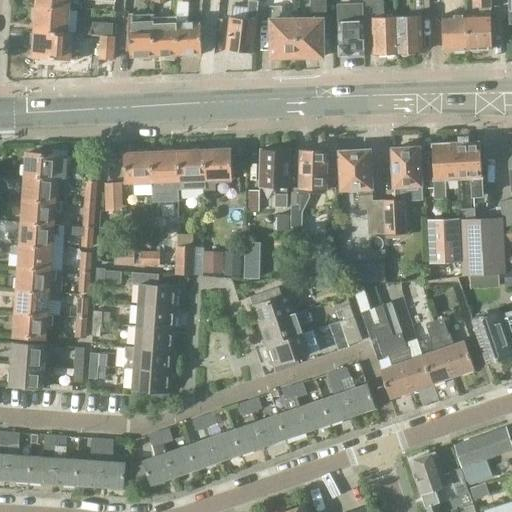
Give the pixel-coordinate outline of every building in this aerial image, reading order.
[(253,52),(259,1),(253,0),(249,0),(247,19),(231,17),(227,50),(253,52)] [(312,0),(312,19),(297,19),(298,57),(323,57),(322,0),(312,0)] [(374,53),(399,52),(397,17),(384,17),(383,0),(363,0),(364,8),(372,7),(374,53)] [(410,0),(411,16),(397,17),(399,52),(423,52),(422,10),(430,10),(429,0),(410,0)] [(441,0),(443,51),(468,50),(466,14),(453,14),(452,0),(441,0)] [(480,13),(466,14),(468,50),(492,49),(490,0),(474,0),(475,10),(480,10),(480,13)] [(69,32),(69,24),(71,8),(37,5),(35,31),(69,33),(75,33),(75,32),(69,32)] [(349,5),(338,6),(340,55),(351,54),(353,57),(359,57),(362,54),(365,54),(364,20),(350,21),(349,5)] [(271,57),(298,57),(297,19),(281,19),(281,6),(271,6),(271,57)] [(151,55),(155,55),(154,18),(152,18),(152,14),(128,15),(130,56),(142,56),(142,58),(151,58),(151,55)] [(175,55),(177,54),(175,19),(175,18),(154,18),(155,55),(165,55),(165,57),(175,57),(175,55)] [(202,53),(201,19),(175,19),(177,54),(189,54),(189,56),(198,56),(198,54),(202,53)] [(80,25),(79,33),(92,34),(112,36),(113,23),(92,22),(91,26),(80,25)] [(69,33),(35,31),(33,56),(78,59),(79,50),(68,49),(69,33)] [(92,43),(100,43),(99,58),(113,59),(115,36),(112,36),(92,34),(92,36),(92,43)] [(456,142),(458,178),(472,178),(473,196),(483,196),(481,141),(456,142)] [(445,179),(458,178),(456,142),(433,144),(435,198),(446,198),(445,179)] [(405,186),(422,185),(420,147),(392,148),(395,199),(383,200),(385,234),(407,233),(405,186)] [(204,150),(206,188),(206,190),(216,190),(215,179),(232,178),(231,149),(204,150)] [(289,150),(262,149),(261,187),(275,187),(275,194),(276,194),(276,206),(287,206),(289,150)] [(178,151),(179,189),(206,188),(204,150),(178,151)] [(310,188),(327,189),(328,151),(301,150),(300,188),(297,188),(296,205),(291,205),(291,229),(302,230),(302,212),(310,197),(310,188)] [(368,234),(385,234),(383,200),(372,200),(370,150),(340,151),(341,189),(358,189),(359,210),(367,209),(368,234)] [(178,151),(151,152),(153,181),(160,181),(160,186),(178,185),(178,189),(179,189),(178,151)] [(153,194),(153,181),(151,152),(124,153),(125,183),(134,182),(134,194),(153,194)] [(25,176),(58,179),(59,166),(64,166),(65,156),(59,156),(59,155),(26,153),(25,176)] [(89,162),(87,181),(97,182),(98,162),(89,162)] [(25,176),(23,199),(56,202),(56,201),(57,189),(62,189),(63,179),(58,179),(25,176)] [(95,201),(97,182),(87,181),(86,200),(95,201)] [(122,182),(105,183),(106,211),(123,210),(122,182)] [(259,190),(249,190),(248,211),(259,211),(259,190)] [(511,198),(501,202),(502,217),(503,226),(504,227),(511,224),(511,198)] [(21,222),(54,224),(55,212),(61,212),(62,202),(56,201),(56,202),(23,199),(21,222)] [(83,226),(94,227),(96,207),(84,206),(83,226)] [(459,209),(459,218),(459,219),(476,218),(476,208),(459,209)] [(277,231),(288,231),(289,215),(277,215),(277,231)] [(502,217),(476,218),(459,219),(461,261),(461,276),(505,274),(505,268),(504,227),(503,226),(502,217)] [(459,218),(428,219),(430,262),(461,261),(459,219),(459,218)] [(60,225),(54,224),(21,222),(20,245),(53,247),(54,234),(59,235),(60,225)] [(93,247),(94,227),(83,226),(81,247),(93,247)] [(292,245),(301,245),(301,231),(292,230),(292,245)] [(51,269),(53,247),(20,245),(18,267),(51,269)] [(177,245),(176,267),(176,275),(193,275),(194,246),(177,245)] [(150,266),(150,251),(140,250),(139,265),(150,266)] [(222,251),(204,250),(203,269),(212,269),(221,270),(222,251)] [(160,251),(150,251),(150,266),(160,266),(160,251)] [(80,272),(91,273),(92,253),(81,252),(80,272)] [(50,293),(50,280),(56,281),(57,270),(51,269),(18,267),(16,291),(50,293)] [(96,268),(96,281),(105,281),(106,269),(96,268)] [(89,293),(91,273),(80,272),(78,293),(89,293)] [(131,284),(140,284),(158,285),(159,274),(133,272),(131,284)] [(140,284),(138,306),(176,309),(177,286),(158,285),(140,284)] [(353,285),(359,306),(361,312),(370,309),(363,285),(353,285)] [(260,325),(296,314),(289,293),(282,296),(279,287),(250,297),(260,325)] [(16,291),(15,313),(48,315),(48,314),(50,293),(16,291)] [(71,317),(76,317),(88,318),(89,298),(78,297),(77,312),(71,312),(71,317)] [(346,319),(354,316),(349,304),(342,307),(346,319)] [(412,390),(388,320),(383,305),(375,307),(380,323),(373,325),(383,357),(389,355),(392,366),(381,370),(385,381),(384,381),(386,386),(390,398),(412,390)] [(174,330),(176,309),(138,306),(137,327),(174,330)] [(511,349),(510,344),(511,343),(511,311),(500,314),(499,309),(472,319),(487,364),(511,355),(511,349)] [(305,310),(296,314),(260,325),(267,346),(303,333),(300,325),(309,322),(305,310)] [(94,311),(93,323),(101,324),(102,311),(94,311)] [(15,313),(13,336),(46,338),(47,325),(53,326),(53,315),(48,314),(48,315),(15,313)] [(363,340),(354,316),(346,319),(346,320),(340,322),(349,345),(363,340)] [(86,339),(88,318),(76,317),(75,338),(86,339)] [(408,347),(407,348),(396,317),(388,320),(412,390),(433,383),(423,355),(412,359),(408,347)] [(450,333),(449,333),(443,318),(435,321),(453,376),(475,368),(471,357),(470,352),(469,352),(465,340),(454,344),(450,333)] [(435,321),(426,324),(431,339),(430,340),(434,351),(423,355),(433,383),(453,376),(435,321)] [(93,323),(92,337),(101,337),(101,324),(93,323)] [(174,330),(137,327),(135,347),(125,346),(125,347),(173,350),(174,330)] [(310,331),(303,333),(267,346),(274,366),(310,354),(307,345),(314,342),(310,331)] [(44,367),(46,344),(13,342),(11,363),(44,367)] [(125,347),(123,368),(171,372),(173,350),(125,347)] [(90,352),(89,366),(99,366),(100,353),(90,352)] [(74,369),(83,369),(84,356),(75,356),(74,369)] [(10,386),(43,388),(43,376),(54,377),(54,374),(55,367),(44,367),(11,363),(10,386)] [(99,366),(89,366),(88,378),(98,379),(99,366)] [(353,415),(376,407),(367,384),(356,387),(346,367),(337,370),(345,391),(353,415)] [(171,372),(123,368),(123,369),(133,370),(132,390),(170,393),(171,372)] [(74,375),(73,382),(82,382),(83,369),(74,369),(74,375)] [(353,415),(345,391),(337,370),(328,373),(330,384),(334,395),(322,399),(330,423),(353,415)] [(302,382),(293,385),(297,398),(307,393),(302,382)] [(308,431),(300,407),(297,398),(293,385),(284,388),(286,400),(285,400),(288,411),(278,414),(286,438),(308,431)] [(257,398),(248,401),(252,413),(262,407),(257,398)] [(322,399),(300,407),(308,431),(330,423),(322,399)] [(252,413),(248,401),(239,404),(241,414),(252,413)] [(212,413),(203,416),(207,428),(217,423),(212,413)] [(278,414),(255,422),(263,446),(286,438),(278,414)] [(207,428),(203,416),(194,419),(196,430),(207,428)] [(255,422),(233,430),(241,454),(263,446),(255,422)] [(511,448),(511,441),(509,431),(507,427),(454,445),(468,485),(493,476),(486,458),(511,448)] [(167,428),(159,431),(163,444),(173,439),(167,428)] [(0,478),(5,479),(9,432),(0,430),(0,478)] [(233,430),(211,437),(219,461),(241,454),(233,430)] [(166,453),(163,444),(159,431),(150,434),(152,445),(155,456),(143,460),(145,465),(125,467),(124,487),(151,484),(151,485),(174,477),(166,453)] [(18,432),(9,432),(5,479),(29,481),(31,456),(19,455),(19,444),(18,432)] [(29,481),(53,483),(54,457),(55,457),(56,448),(55,448),(56,435),(47,434),(44,445),(43,446),(42,457),(31,456),(29,481)] [(78,459),(65,458),(67,436),(56,435),(55,448),(56,448),(55,457),(54,457),(53,483),(76,484),(78,459)] [(90,460),(78,459),(76,484),(100,486),(103,438),(92,437),(90,460)] [(211,437),(188,445),(197,469),(219,461),(211,437)] [(124,488),(124,487),(125,467),(126,462),(113,461),(115,439),(103,438),(100,486),(124,488)] [(188,445),(166,453),(174,477),(197,469),(188,445)] [(410,460),(422,494),(446,486),(435,452),(410,460)] [(457,496),(462,494),(469,492),(461,468),(449,472),(457,496)] [(511,511),(511,502),(485,511),(511,511)] [(440,511),(437,503),(426,507),(427,511),(440,511)]
